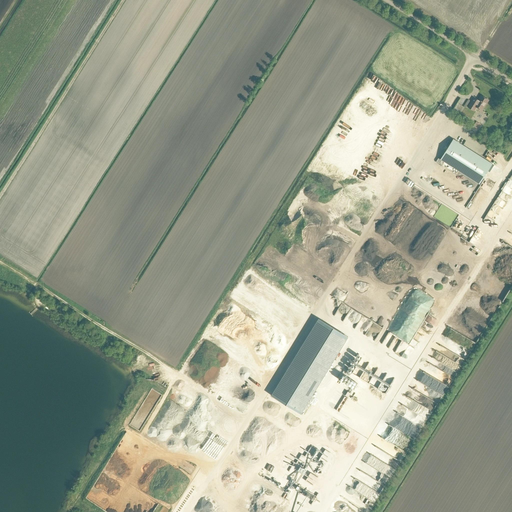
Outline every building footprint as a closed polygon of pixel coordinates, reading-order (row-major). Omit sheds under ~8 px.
[(482,110),(488,100),(481,95),(478,100),(474,98),(468,107),(473,110),(476,106),(482,110)] [(492,164),(470,150),(453,139),(440,159),(439,158),(438,159),(437,161),(437,162),(438,163),(441,165),(444,162),(457,170),(479,184),(492,164)] [(393,344),(386,354),(392,357),(398,347),(393,344)] [(340,390),(346,394),(350,389),(343,384),(340,390)] [(226,422),(219,436),(223,438),(234,416),(229,414),(231,409),(228,408),(226,413),(228,414),(224,421),(226,422)] [(303,474),(306,470),(299,466),(297,470),(303,474)] [(85,493),(82,499),(90,504),(92,500),(89,498),(90,496),(85,493)]
